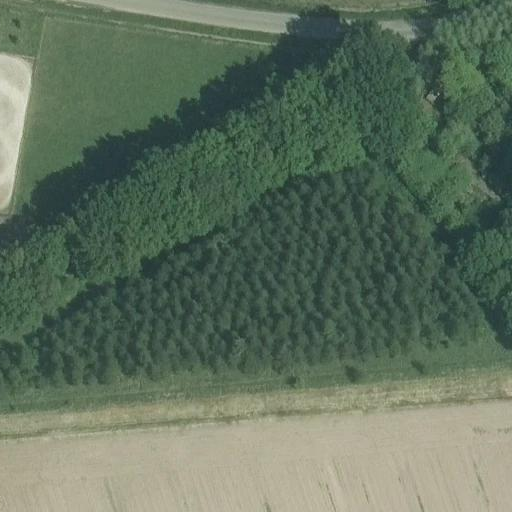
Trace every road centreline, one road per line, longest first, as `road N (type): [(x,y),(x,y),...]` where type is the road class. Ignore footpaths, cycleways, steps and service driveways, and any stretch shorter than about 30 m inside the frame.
road 1 (track): [(0,303),(369,93),(402,34)]
road 2 (unclassified): [(112,0),(365,34),(402,34),(511,7)]
